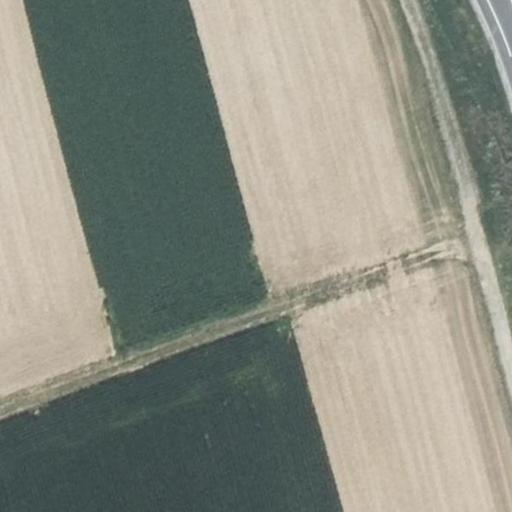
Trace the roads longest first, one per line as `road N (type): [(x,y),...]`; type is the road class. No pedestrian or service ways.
road 1 (track): [(0,412),(474,232)]
road 2 (track): [(474,232),(404,0)]
road 3 (track): [(511,379),(474,232)]
